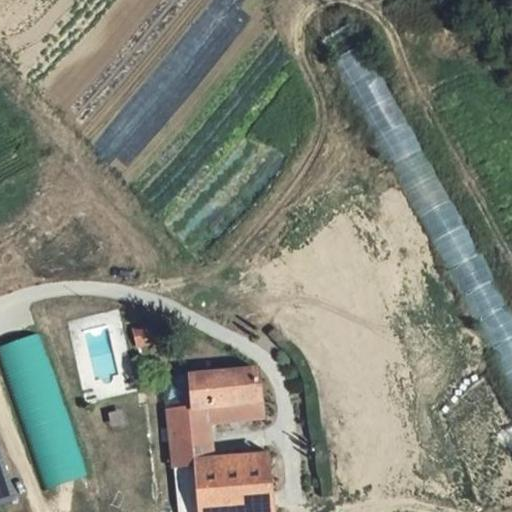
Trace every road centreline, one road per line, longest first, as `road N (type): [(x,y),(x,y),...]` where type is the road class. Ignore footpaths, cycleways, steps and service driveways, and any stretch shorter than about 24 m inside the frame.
road 1 (track): [(339,0),(301,18),(322,120),(294,182),(254,231),(196,277),(123,290),(219,297),(285,316),(359,367),(465,485),(505,511)]
road 2 (track): [(511,265),(393,35),(378,15),(349,0)]
